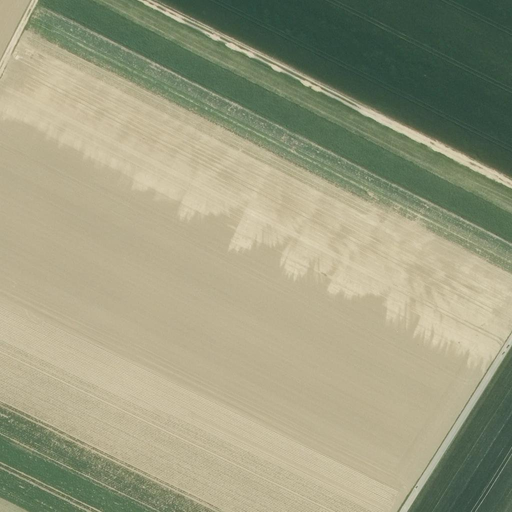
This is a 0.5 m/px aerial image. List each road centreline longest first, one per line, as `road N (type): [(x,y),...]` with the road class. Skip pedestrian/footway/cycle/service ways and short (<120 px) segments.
road 1 (track): [(142,0),(511,186)]
road 2 (track): [(511,339),(403,511)]
